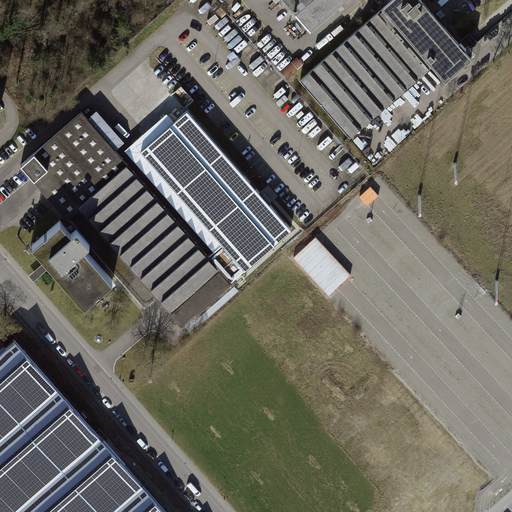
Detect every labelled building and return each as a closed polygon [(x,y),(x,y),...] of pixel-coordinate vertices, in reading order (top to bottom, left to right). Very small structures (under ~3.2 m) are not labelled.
[(270,0),(307,38),(352,0),(270,0)] [(398,0),(303,90),(357,147),(436,73),(453,91),(487,59),(431,0),(398,0)] [(127,164),(82,113),(24,162),(69,214),(127,164)] [(277,243),(173,128),(136,161),(239,276),(277,243)] [(186,323),(233,282),(128,164),(81,206),(186,323)] [(67,232),(58,222),(27,249),(41,265),(28,276),(33,283),(47,271),(81,310),(111,283),(82,249),(86,245),(72,228),(67,232)] [(60,390),(16,339),(0,353),(0,511),(166,511),(146,489),(102,439),(60,390)]
